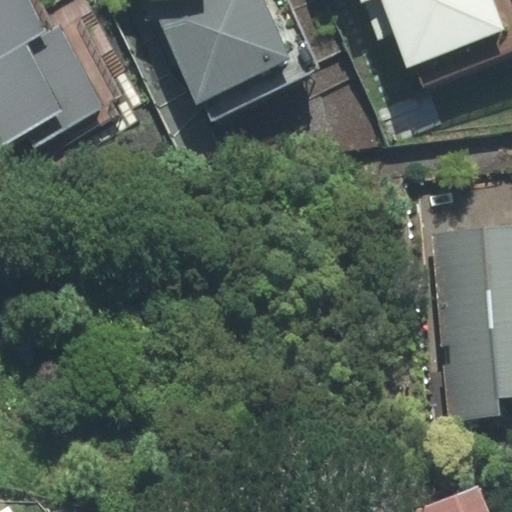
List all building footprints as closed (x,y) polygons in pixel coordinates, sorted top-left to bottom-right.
[(33,0),(0,0),(0,191),(116,127),(58,17),(46,24),(33,0)] [(156,0),(156,1),(168,2),(168,18),(162,18),(163,39),(182,80),(195,75),(223,133),(319,87),(277,0),(156,0)] [(511,64),(511,7),(509,0),(369,0),(390,53),(414,43),(434,95),(511,64)] [(511,228),(436,235),(453,424),(511,418),(511,228)] [(504,511),(497,485),(412,511),(504,511)]
